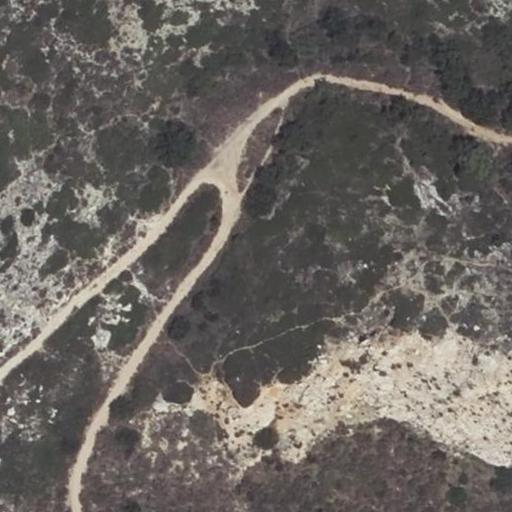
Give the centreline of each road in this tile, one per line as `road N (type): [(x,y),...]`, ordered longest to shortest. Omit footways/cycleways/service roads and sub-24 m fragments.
road 1 (track): [(77,511),(90,437),(226,227),(226,199),(213,181),(195,177)]
road 2 (track): [(511,138),(409,91),(326,70),(301,79),(195,177)]
road 3 (track): [(195,177),(116,268),(0,370)]
